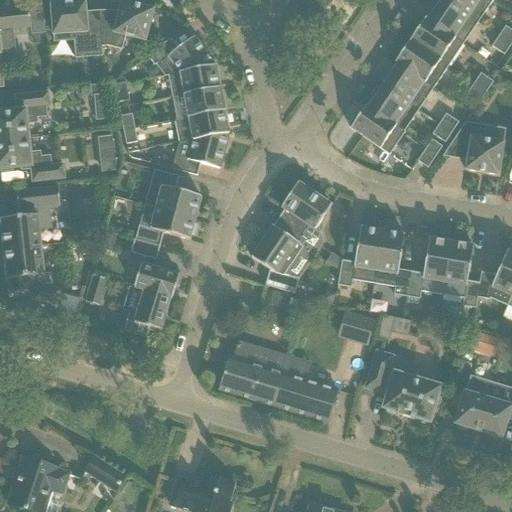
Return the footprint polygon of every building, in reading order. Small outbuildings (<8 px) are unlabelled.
[(478,23),(443,0),(441,0),(439,3),(437,1),(430,10),(433,12),(427,20),(427,21),(463,45),(478,23)] [(493,2),(491,0),(443,0),(478,23),(492,2),(493,3),(493,2)] [(54,5),(51,5),(53,35),(73,34),(75,59),(102,57),(102,47),(99,12),(86,13),(85,3),(64,4),(64,1),(54,2),(54,5)] [(119,12),(99,12),(102,47),(108,47),(122,51),(125,37),(145,43),(154,10),(121,2),(119,12)] [(28,7),(0,9),(0,88),(4,88),(0,55),(1,55),(1,54),(15,52),(12,30),(31,28),(28,7)] [(427,21),(427,20),(425,19),(410,41),(448,67),(463,45),(427,21)] [(511,32),(505,28),(498,38),(511,46),(511,44),(511,32)] [(150,56),(147,58),(155,68),(156,66),(164,77),(168,76),(215,67),(194,38),(178,50),(170,40),(154,52),(150,55),(150,56)] [(504,56),(511,46),(498,38),(492,48),(504,56)] [(448,67),(410,41),(395,64),(397,66),(397,65),(433,89),(448,67)] [(397,65),(397,66),(391,74),(388,72),(382,81),(385,83),(382,87),(418,111),(433,89),(397,65)] [(215,67),(168,76),(172,99),(220,90),(215,67)] [(481,75),(474,85),(486,93),(493,83),(481,75)] [(112,104),(129,101),(125,84),(109,87),(112,104)] [(479,103),(486,93),(474,85),(467,95),(479,103)] [(107,86),(92,87),(93,96),(107,95),(107,86)] [(418,111),(382,87),(380,90),(377,88),(371,97),(374,99),(368,108),(366,106),(365,108),(404,134),(405,133),(404,132),(418,111)] [(220,90),(172,99),(177,121),(224,112),(220,90)] [(0,113),(0,142),(28,139),(27,124),(37,123),(36,118),(46,117),(45,108),(50,107),(48,93),(15,97),(16,112),(0,113)] [(404,134),(365,108),(350,130),(389,156),(404,134)] [(177,121),(175,122),(179,144),(228,134),(224,112),(177,121)] [(121,118),(123,131),(134,129),(132,116),(121,118)] [(446,116),(439,125),(451,134),(458,124),(446,116)] [(498,177),(503,144),(483,140),(485,127),(465,124),(443,157),(467,161),(465,171),(498,177)] [(445,144),(451,134),(439,125),(432,135),(445,144)] [(137,143),(134,129),(123,131),(126,145),(137,143)] [(176,158),(172,170),(177,171),(180,172),(197,177),(200,165),(219,170),(229,135),(228,134),(179,144),(176,158)] [(119,170),(112,135),(98,138),(104,173),(119,170)] [(30,154),(28,139),(0,142),(0,171),(1,171),(1,173),(12,172),(12,170),(21,169),(22,171),(31,170),(32,183),(52,181),(64,180),(63,165),(51,167),(50,157),(40,158),(40,153),(30,154)] [(418,162),(427,169),(442,148),(432,141),(418,162)] [(154,171),(145,206),(195,220),(201,198),(175,191),(179,178),(159,173),(154,171)] [(284,211),(273,228),(297,244),(308,227),(314,231),(331,206),(309,192),(311,189),(302,183),(300,186),(298,184),(281,209),(284,211)] [(0,220),(2,234),(0,234),(0,248),(4,248),(4,251),(41,247),(39,230),(51,229),(49,208),(60,207),(58,188),(35,191),(15,193),(17,211),(19,211),(20,218),(0,220)] [(139,227),(135,241),(160,247),(163,234),(189,241),(191,235),(194,236),(197,225),(194,224),(195,220),(145,206),(139,227)] [(302,248),(297,244),(273,228),(272,227),(263,241),(260,239),(252,252),(255,254),(251,259),(269,271),(265,286),(294,295),(298,280),(284,276),(302,248)] [(373,285),(382,232),(360,229),(354,264),(342,261),(338,281),(338,287),(351,289),(352,281),(373,285)] [(385,233),(382,232),(373,285),(395,288),(394,296),(407,298),(411,273),(398,271),(404,236),(399,235),(400,232),(386,230),(385,233)] [(442,296),(451,244),(448,243),(448,242),(449,242),(449,241),(432,238),(432,239),(432,240),(432,241),(428,240),(423,275),(411,273),(407,298),(419,300),(421,292),(442,296)] [(134,240),(130,255),(156,262),(160,247),(135,241),(134,240)] [(473,247),(451,244),(442,296),(464,300),(462,307),(475,309),(477,299),(479,284),(467,282),(473,247)] [(44,276),(41,247),(4,251),(4,254),(3,254),(4,264),(5,264),(7,281),(9,281),(10,295),(28,293),(32,295),(30,302),(55,309),(60,291),(50,288),(51,284),(50,275),(44,276)] [(511,298),(511,296),(511,253),(507,251),(497,276),(481,273),(479,284),(477,299),(490,301),(490,299),(507,307),(511,298)] [(134,289),(144,292),(170,299),(170,300),(172,300),(179,277),(141,266),(134,289)] [(93,277),(85,303),(99,308),(107,281),(93,277)] [(160,332),(170,300),(170,299),(144,292),(137,315),(129,312),(123,332),(146,338),(149,329),(160,332)] [(382,317),(377,340),(389,342),(393,319),(382,317)] [(360,319),(353,345),(367,349),(369,342),(374,323),(360,319)] [(480,337),(478,354),(496,356),(498,340),(480,337)] [(225,372),(219,391),(272,407),(287,358),(272,353),(266,370),(248,365),(254,348),(238,343),(233,360),(229,359),(225,372)] [(376,353),(364,389),(382,395),(382,393),(387,395),(382,410),(397,415),(397,416),(414,421),(414,420),(430,424),(433,413),(436,414),(440,400),(437,399),(441,388),(430,384),(432,380),(405,372),(404,377),(393,374),(392,377),(387,376),(393,358),(376,353)] [(287,358),(272,407),(275,408),(328,424),(334,405),(338,392),(305,382),(295,379),(300,362),(287,358)] [(511,424),(511,399),(510,407),(487,400),(492,384),(470,378),(465,394),(464,393),(455,425),(458,426),(457,431),(467,434),(469,429),(472,430),(472,431),(484,434),(501,439),(506,423),(511,424)] [(23,459),(8,506),(27,511),(46,511),(53,493),(62,496),(69,475),(56,471),(57,469),(35,462),(23,459)] [(94,459),(85,473),(116,492),(124,479),(94,459)] [(204,477),(201,486),(177,480),(170,507),(188,511),(229,511),(232,504),(228,503),(234,485),(204,477)]
